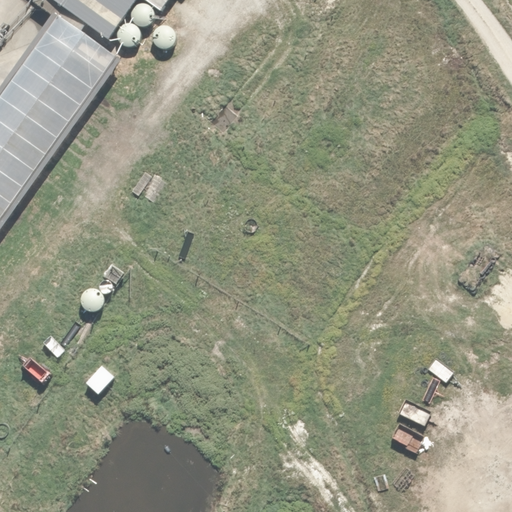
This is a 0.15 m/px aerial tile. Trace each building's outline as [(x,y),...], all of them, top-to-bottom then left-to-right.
[(164,0),(50,0),(107,40),(108,38),(127,11),(134,0),(136,0),(155,13),(164,0)] [(126,24),(124,24),(122,24),(120,25),(118,26),(116,27),(115,29),(114,31),(113,33),(113,35),(113,37),(113,39),(114,41),(115,43),(116,45),(118,46),(120,47),(122,48),(124,48),(126,48),(128,48),(130,47),(132,46),(133,45),(135,43),(136,41),(137,39),(137,37),(137,35),(137,33),(136,31),(135,29),(134,27),(135,28),(137,28),(139,28),(141,28),(143,27),(145,26),(147,25),(148,23),(149,21),(150,19),(150,17),(150,15),(150,13),(149,11),(148,9),(147,8),(145,6),(143,5),(141,5),(139,4),(137,4),(135,5),(133,5),(131,6),(130,8),(128,9),(127,11),(127,13),(126,15),(126,17),(126,19),(127,21),(128,23),(130,25),(128,24),(126,24)] [(0,220),(115,62),(54,18),(0,93),(0,220)] [(153,25),(150,27),(149,28),(149,29),(147,32),(146,35),(146,37),(146,40),(146,43),(147,46),(149,48),(151,51),(153,52),(156,54),(158,55),(161,55),(164,55),(167,55),(170,54),(172,52),(174,50),(176,48),(178,45),(179,43),(179,40),(179,37),(178,34),(177,31),(176,29),(174,26),(172,25),(169,23),(166,22),(163,22),(161,22),(158,23),(155,24),(153,25)] [(112,377),(98,364),(78,385),(93,398),(112,377)]
